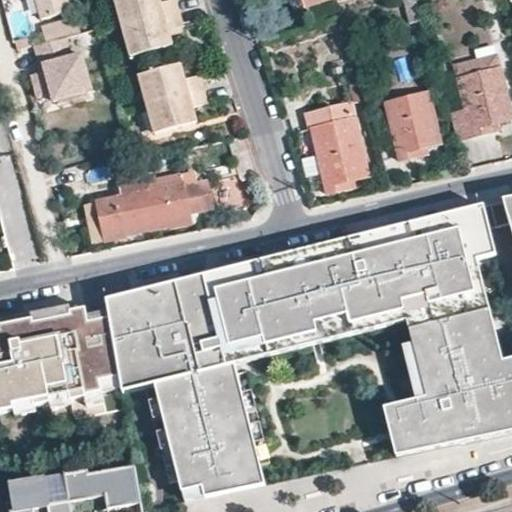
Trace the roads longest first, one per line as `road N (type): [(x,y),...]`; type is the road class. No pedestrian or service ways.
road 1 (residential): [(0,289),(295,228)]
road 2 (residential): [(224,0),(295,228)]
road 3 (residential): [(295,228),(511,173)]
road 4 (unknown): [(52,278),(0,70)]
road 5 (primary): [(511,473),(380,511)]
